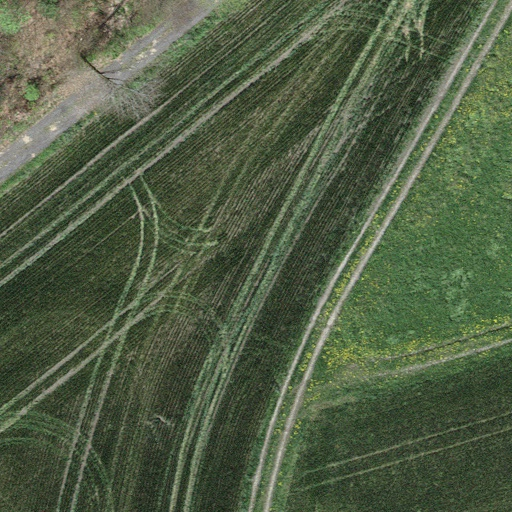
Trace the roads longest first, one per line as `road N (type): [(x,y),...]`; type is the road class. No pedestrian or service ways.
road 1 (track): [(247,511),(250,472),(381,213),(507,0)]
road 2 (track): [(0,183),(107,102),(217,0)]
